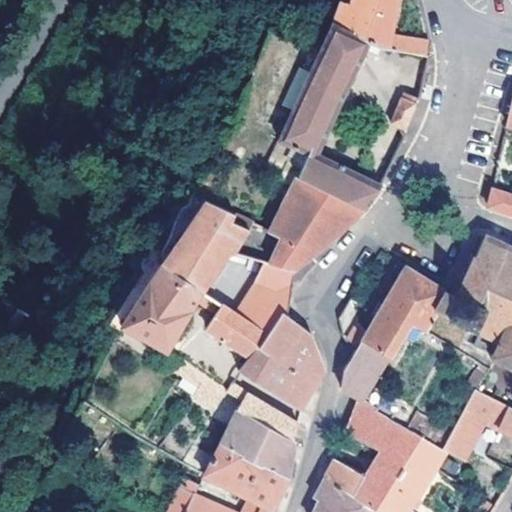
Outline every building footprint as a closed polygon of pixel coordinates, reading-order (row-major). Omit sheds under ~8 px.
[(339,0),(330,30),(367,43),(387,49),(388,35),(394,0),(339,0)] [(403,137),(399,127),(390,124),(364,178),(315,155),(367,43),(330,30),(275,144),(300,166),(253,235),(237,225),(229,245),(260,256),(292,270),(298,265),(335,234),(346,221),(356,217),(357,216),(380,185),(383,177),(403,137)] [(388,35),(387,49),(407,53),(409,39),(388,35)] [(425,55),(428,43),(409,39),(407,53),(425,55)] [(407,128),(419,97),(402,91),(390,122),(407,128)] [(511,194),(490,188),(486,207),(511,215),(511,194)] [(192,195),(155,261),(201,288),(224,247),(229,245),(237,225),(192,195)] [(511,249),(511,247),(509,246),(507,248),(485,237),(483,232),(479,234),(480,239),(473,255),(469,254),(467,259),(470,260),(464,274),(463,278),(455,294),(451,292),(449,295),(443,291),(433,310),(442,315),(443,320),(448,317),(469,328),(469,333),(472,334),(475,331),(478,332),(471,345),(488,353),(487,356),(489,358),(489,360),(492,361),(494,359),(511,367),(511,249)] [(288,289),(292,270),(260,256),(251,274),(288,289)] [(163,352),(165,350),(193,301),(201,288),(155,261),(118,327),(163,352)] [(433,310),(443,291),(401,266),(363,332),(341,309),(335,319),(340,339),(352,351),(342,369),(338,388),(343,392),(358,399),(404,327),(418,335),(433,310)] [(283,314),(288,289),(251,274),(233,307),(265,328),(277,311),(283,314)] [(219,298),(201,288),(193,301),(214,308),(219,298)] [(233,307),(219,298),(214,308),(201,333),(242,349),(249,351),(265,328),(233,307)] [(310,334),(283,314),(277,311),(265,328),(249,351),(243,360),(241,366),(255,383),(299,409),(308,394),(322,370),(310,334)] [(161,365),(196,388),(203,376),(169,353),(161,365)] [(236,410),(255,420),(261,404),(230,382),(224,390),(203,376),(196,388),(233,413),(236,410)] [(507,406),(472,389),(459,412),(481,422),(496,429),(507,406)] [(255,420),(292,440),(293,433),(295,425),(261,404),(255,420)] [(356,404),(350,420),(344,438),(386,454),(376,468),(369,468),(365,475),(371,479),(359,503),(375,511),(402,511),(429,465),(439,448),(356,404)] [(511,408),(507,406),(496,429),(511,437),(511,408)] [(217,444),(286,477),(291,452),(293,441),(292,440),(255,420),(236,410),(233,413),(217,444)] [(481,422),(459,412),(439,447),(460,459),(481,422)] [(278,495),(286,477),(217,444),(201,474),(247,498),(270,510),(278,495)] [(311,511),(375,511),(359,503),(371,479),(365,475),(332,458),(312,497),(316,500),(311,511)] [(230,511),(179,487),(166,511),(230,511)] [(269,511),(270,510),(247,498),(238,511),(269,511)] [(482,511),(488,511),(493,506),(484,500),(479,509),(482,511)]
